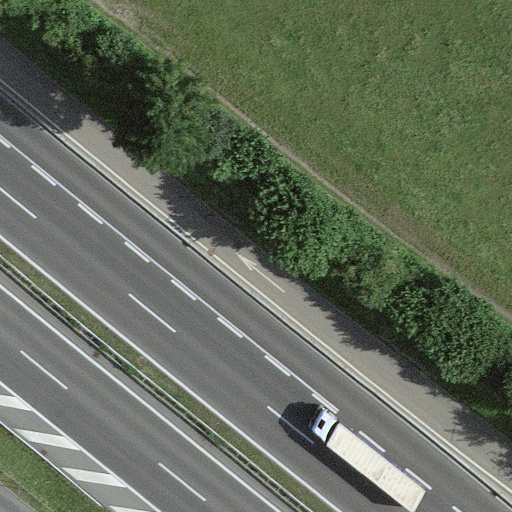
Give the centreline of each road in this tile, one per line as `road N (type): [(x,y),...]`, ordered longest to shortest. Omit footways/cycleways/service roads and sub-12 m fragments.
road 1 (motorway): [(444,511),(342,400),(0,115)]
road 2 (motorway): [(396,511),(0,190)]
road 3 (motorway): [(0,336),(213,511)]
